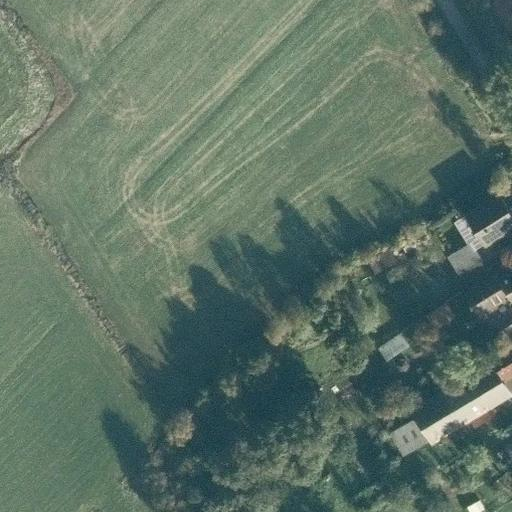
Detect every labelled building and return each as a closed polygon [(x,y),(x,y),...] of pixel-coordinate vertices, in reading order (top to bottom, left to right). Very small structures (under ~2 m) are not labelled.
[(511,202),(503,189),(463,214),(484,248),(511,230),(511,202)] [(482,262),(469,243),(446,258),(460,277),(482,262)] [(394,245),(371,254),(378,271),(401,263),(394,245)] [(502,275),(468,299),(479,315),(502,299),(510,310),(496,319),(511,341),(511,287),(511,288),(502,275)] [(446,303),(376,349),(385,363),(455,318),(446,303)] [(511,376),(511,356),(388,433),(404,459),(429,444),(433,450),(511,401),(511,393),(505,381),(511,376)]
